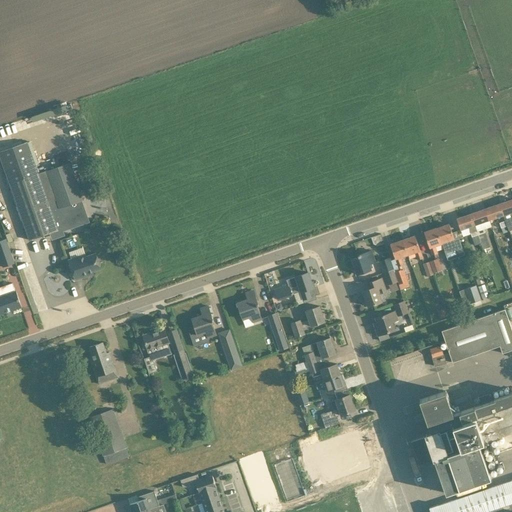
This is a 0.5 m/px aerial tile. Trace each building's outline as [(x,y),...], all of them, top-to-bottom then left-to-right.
[(0,151),(0,156),(9,184),(29,241),(49,234),(52,241),(59,238),(64,236),(62,231),(89,222),(81,201),(83,200),(70,162),(39,173),(37,174),(27,142),(0,151)] [(511,199),(499,204),(503,215),(505,221),(507,226),(509,231),(511,229),(511,199)] [(499,204),(485,208),(489,220),(503,215),(499,204)] [(485,208),(471,213),(475,225),(489,220),(485,208)] [(468,227),(471,233),(470,233),(472,237),(478,234),(477,231),(475,225),(471,213),(457,218),(461,230),(468,227)] [(457,246),(449,224),(437,228),(442,242),(446,254),(457,246)] [(442,242),(437,228),(424,232),(432,254),(438,252),(435,245),(442,242)] [(415,235),(403,240),(408,254),(415,252),(417,260),(423,258),(418,245),(415,235)] [(0,240),(0,258),(3,267),(14,263),(6,239),(0,240)] [(394,253),(398,266),(402,265),(403,264),(401,256),(408,254),(403,240),(390,244),(394,253)] [(352,259),(357,274),(371,269),(369,264),(375,262),(371,250),(358,255),(359,257),(352,259)] [(85,254),(69,260),(76,280),(89,275),(88,273),(101,269),(96,253),(86,257),(85,254)] [(394,269),(391,260),(390,257),(379,261),(383,273),(393,270),(394,269)] [(438,259),(430,261),(433,273),(441,270),(438,259)] [(434,275),(433,273),(430,261),(423,263),(427,277),(434,275)] [(399,270),(395,271),(399,284),(407,281),(403,269),(399,270)] [(383,273),(387,285),(397,282),(393,270),(383,273)] [(308,272),(296,277),(298,285),(290,287),(289,285),(275,290),(278,299),(292,295),(292,294),(301,291),(303,299),(311,297),(308,289),(313,287),(308,272)] [(382,278),(380,278),(371,282),(373,287),(363,291),(368,306),(382,301),(380,294),(387,291),(382,278)] [(0,314),(22,307),(16,291),(15,291),(13,283),(6,285),(8,293),(0,296),(0,314)] [(478,286),(482,298),(488,296),(484,284),(478,286)] [(481,299),(476,285),(464,289),(470,304),(481,299)] [(237,303),(241,312),(243,320),(252,317),(254,322),(262,319),(257,306),(259,306),(257,300),(254,290),(246,293),(248,299),(237,303)] [(404,300),(394,304),(398,317),(408,313),(404,300)] [(209,341),(208,338),(217,335),(212,321),(213,321),(212,315),(208,306),(200,309),(203,315),(200,316),(192,318),(195,328),(195,329),(189,331),(194,346),(209,341)] [(319,306),(310,309),(306,310),(309,319),(301,322),(300,320),(291,323),(297,337),(305,334),(303,329),(325,321),(319,306)] [(447,316),(445,308),(438,311),(441,318),(447,316)] [(441,346),(430,349),(435,366),(446,363),(452,361),(452,362),(500,346),(502,353),(511,349),(511,330),(505,309),(442,331),(449,352),(443,354),(441,346)] [(395,311),(386,314),(377,317),(378,321),(374,323),(378,335),(387,332),(395,329),(392,321),(398,319),(395,311)] [(274,334),(283,330),(277,312),(267,316),(274,334)] [(169,342),(168,338),(164,328),(143,335),(148,350),(169,342)] [(168,331),(171,341),(176,353),(174,354),(182,379),(193,375),(186,352),(184,353),(179,339),(176,329),(174,330),(168,331)] [(230,329),(219,333),(231,369),(242,366),(230,329)] [(314,352),(304,355),(308,367),(322,363),(320,358),(335,353),(330,338),(317,342),(312,344),(314,352)] [(90,359),(93,368),(96,377),(98,385),(118,378),(112,362),(109,352),(106,353),(103,342),(89,347),(93,358),(90,359)] [(322,363),(308,367),(311,374),(312,377),(322,374),(324,380),(341,375),(337,364),(330,366),(329,361),(322,363)] [(290,373),(292,381),(296,379),(298,375),(297,375),(310,371),(308,367),(300,371),(294,372),(290,373)] [(19,389),(13,373),(0,377),(0,396),(8,394),(10,401),(14,399),(18,411),(29,407),(30,408),(40,404),(32,383),(22,387),(23,388),(19,389)] [(319,388),(322,398),(343,391),(348,389),(346,383),(344,384),(341,375),(324,380),(315,383),(317,389),(319,388)] [(321,415),(322,420),(325,428),(341,423),(338,416),(355,410),(350,395),(345,396),(343,391),(322,398),(329,396),(334,411),(321,415)] [(436,462),(446,493),(490,478),(483,455),(479,444),(483,442),(511,432),(511,391),(494,398),(494,399),(454,414),(446,391),(419,400),(431,433),(426,434),(426,435),(411,440),(419,463),(434,458),(436,462)] [(488,394),(479,397),(481,403),(490,400),(488,394)] [(298,400),(300,405),(309,402),(307,397),(298,400)] [(90,417),(106,464),(129,456),(113,409),(90,417)] [(323,484),(370,468),(357,430),(301,450),(308,470),(317,467),(323,484)] [(199,480),(197,474),(181,480),(183,487),(197,485),(199,492),(216,486),(212,475),(199,480)] [(485,511),(511,503),(511,480),(438,505),(438,504),(429,507),(430,511),(485,511)] [(216,487),(216,486),(199,492),(202,502),(219,497),(216,487)] [(168,497),(169,502),(177,500),(175,494),(168,497)] [(202,502),(205,511),(207,511),(223,507),(219,497),(202,502)] [(156,507),(154,502),(148,503),(146,498),(130,504),(132,511),(141,511),(150,509),(156,507)] [(186,504),(184,498),(177,500),(179,506),(186,504)]
